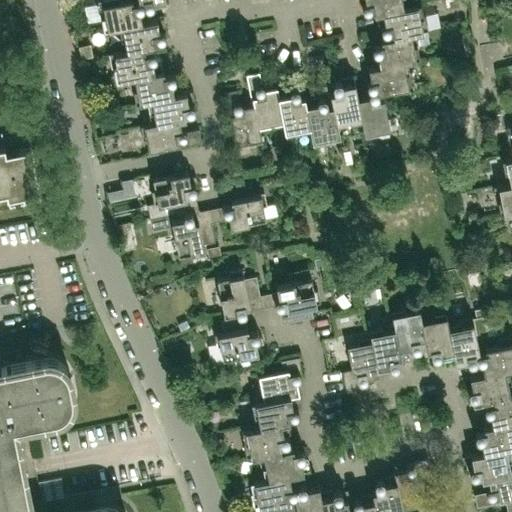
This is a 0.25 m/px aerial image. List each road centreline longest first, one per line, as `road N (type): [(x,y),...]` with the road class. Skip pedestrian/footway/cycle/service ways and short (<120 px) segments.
road 1 (residential): [(210,511),(109,276),(79,175)]
road 2 (residential): [(449,442),(323,476),(303,329),(271,336),(267,313)]
road 3 (residential): [(201,152),(215,145),(183,19),(282,9)]
road 4 (residential): [(79,175),(45,0)]
road 5 (residential): [(449,442),(459,433),(446,371),(395,381)]
road 6 (residential): [(79,175),(201,152)]
